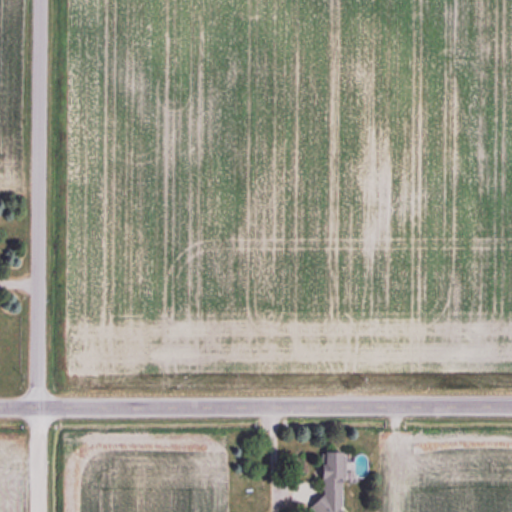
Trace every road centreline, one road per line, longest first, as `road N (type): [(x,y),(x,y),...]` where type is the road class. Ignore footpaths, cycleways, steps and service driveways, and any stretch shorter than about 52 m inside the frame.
road 1 (residential): [(37,511),(40,0)]
road 2 (tertiary): [(511,408),(0,409)]
